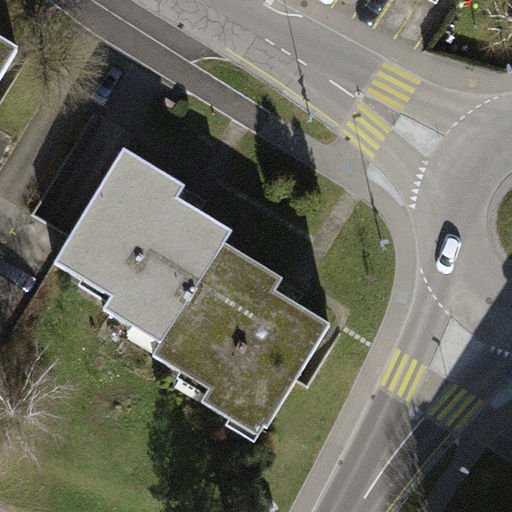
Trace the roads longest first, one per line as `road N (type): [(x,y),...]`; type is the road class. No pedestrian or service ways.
road 1 (residential): [(208,0),(468,166)]
road 2 (tertiary): [(482,314),(356,511)]
road 3 (tertiary): [(468,166),(445,216),(445,244),(452,271),(482,314)]
